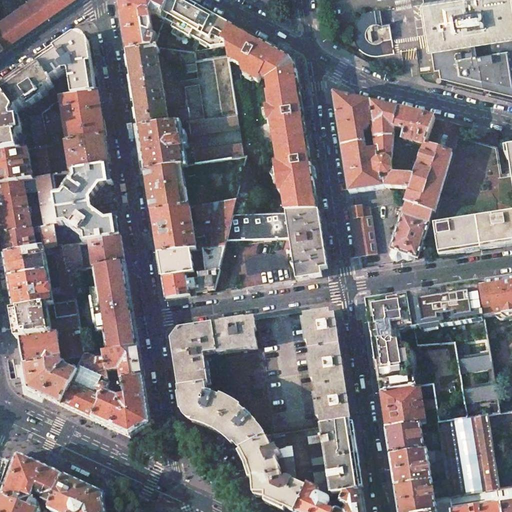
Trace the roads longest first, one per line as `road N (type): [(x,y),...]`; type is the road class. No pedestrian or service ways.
road 1 (residential): [(100,0),(153,317)]
road 2 (residential): [(347,288),(309,49)]
road 3 (residential): [(384,511),(347,288)]
road 4 (residential): [(511,120),(358,80),(309,49)]
road 5 (residential): [(153,317),(347,288)]
road 6 (residential): [(347,288),(511,262)]
road 7 (primary): [(129,471),(0,411)]
road 8 (residential): [(153,317),(172,438)]
